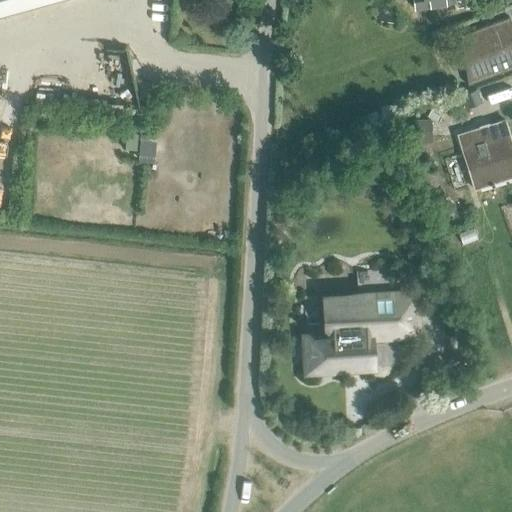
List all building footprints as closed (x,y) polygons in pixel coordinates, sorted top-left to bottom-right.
[(0,0),(0,14),(23,8),(20,0),(0,0)] [(54,0),(20,0),(23,8),(54,0)] [(413,0),(414,8),(455,2),(454,0),(413,0)] [(472,31),(473,35),(466,38),(473,58),(469,59),(477,82),(511,68),(511,24),(509,17),(472,31)] [(462,149),(474,188),(511,176),(511,144),(504,120),(486,126),(491,140),(485,141),(481,127),(462,133),(466,147),(462,149)] [(140,142),(139,161),(149,162),(155,162),(157,134),(152,134),(143,133),(141,133),(140,142)] [(308,370),(339,368),(417,364),(413,294),(388,296),(387,269),(356,271),(357,293),(304,296),(306,339),(308,370)]
